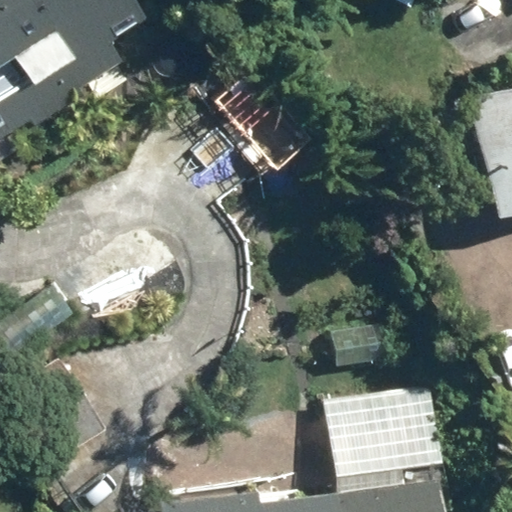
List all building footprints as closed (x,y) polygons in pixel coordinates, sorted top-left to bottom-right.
[(10,0),(0,7),(0,158),(16,148),(5,131),(30,115),(35,122),(82,91),(90,103),(129,78),(116,58),(129,49),(115,27),(146,7),(141,0),(10,0)] [(217,88),(246,129),(280,105),(252,64),(217,88)] [(511,79),(467,91),(497,212),(511,208),(511,79)] [(331,326),(334,360),(384,355),(381,322),(331,326)] [(47,462),(104,424),(65,366),(7,404),(47,462)] [(323,400),(335,481),(258,492),(257,479),(167,493),(170,511),(446,511),(428,385),(323,400)]
